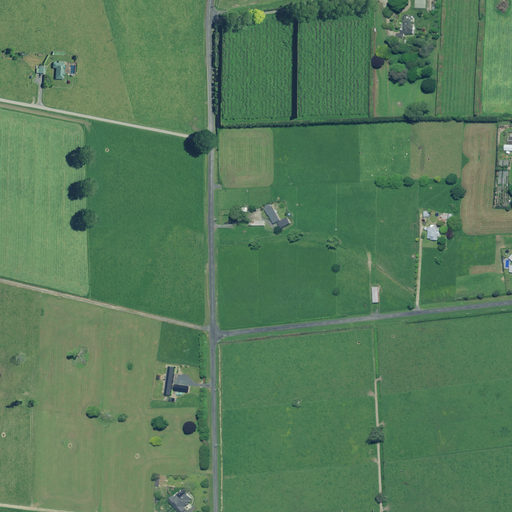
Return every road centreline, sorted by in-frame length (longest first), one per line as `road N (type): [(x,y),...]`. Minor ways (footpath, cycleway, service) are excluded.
road 1 (unclassified): [(210,0),(212,334)]
road 2 (unclassified): [(212,334),(511,302)]
road 3 (track): [(214,433),(0,398)]
road 4 (track): [(0,93),(211,138)]
road 5 (track): [(382,511),(374,317)]
road 6 (unclassified): [(212,334),(216,511)]
